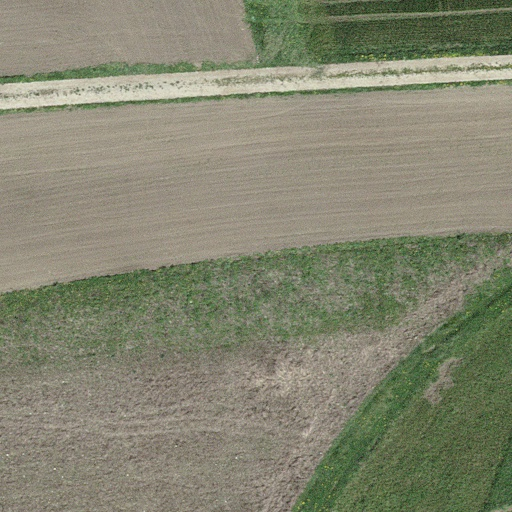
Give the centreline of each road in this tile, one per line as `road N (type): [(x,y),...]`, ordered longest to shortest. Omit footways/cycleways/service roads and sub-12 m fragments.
road 1 (track): [(511,68),(0,97)]
road 2 (track): [(511,290),(412,358),(338,448),(308,511)]
